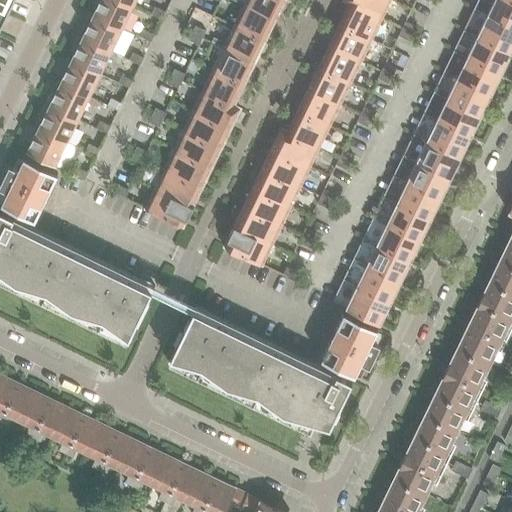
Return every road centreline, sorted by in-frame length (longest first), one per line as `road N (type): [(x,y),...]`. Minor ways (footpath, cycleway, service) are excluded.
road 1 (residential): [(322,498),(336,485),(471,204),(511,142)]
road 2 (residential): [(0,343),(322,498)]
road 3 (residential): [(56,0),(0,115)]
